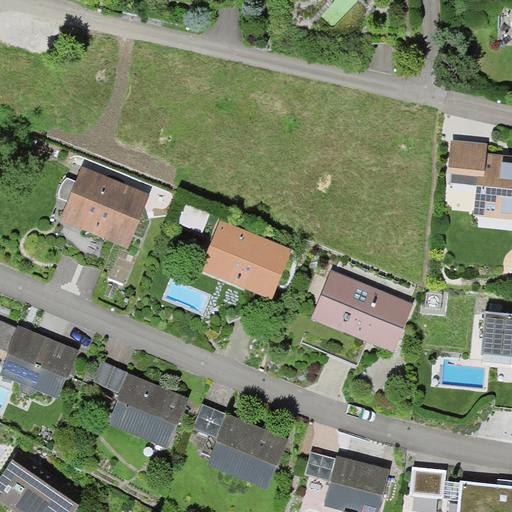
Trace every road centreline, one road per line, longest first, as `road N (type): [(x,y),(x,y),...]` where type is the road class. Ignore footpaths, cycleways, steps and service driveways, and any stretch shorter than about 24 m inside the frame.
road 1 (residential): [(0,288),(387,427),(511,459)]
road 2 (residential): [(435,99),(15,0)]
